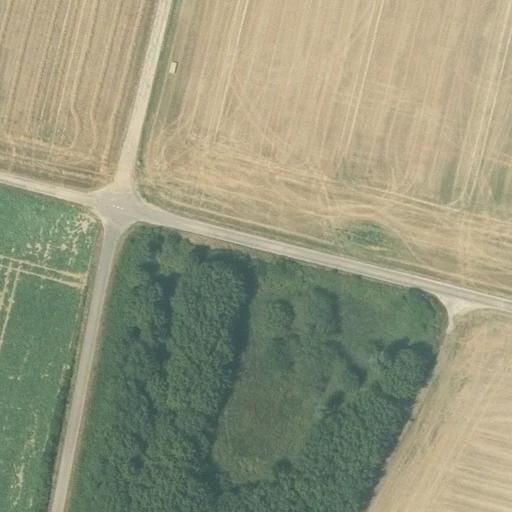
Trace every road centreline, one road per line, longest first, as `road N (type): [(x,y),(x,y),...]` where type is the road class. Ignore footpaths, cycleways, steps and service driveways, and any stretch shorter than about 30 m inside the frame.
road 1 (track): [(0,177),(511,307)]
road 2 (track): [(165,0),(52,511)]
road 3 (track): [(462,295),(355,511)]
